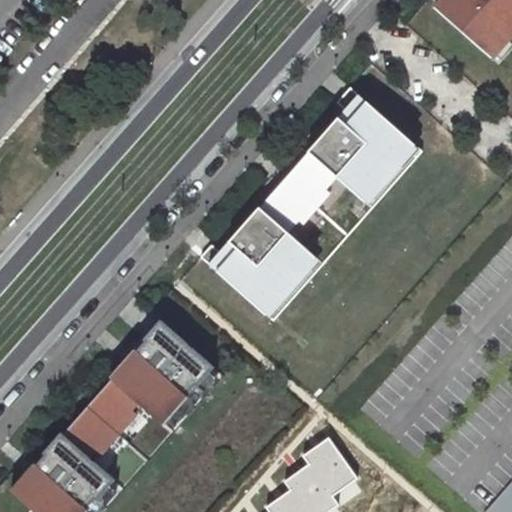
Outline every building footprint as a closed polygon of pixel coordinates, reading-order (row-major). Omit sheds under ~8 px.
[(511,0),(427,0),(426,1),(499,65),(511,49),(511,0)] [(213,242),(201,257),(274,320),(422,152),(350,87),(337,105),(282,165),(268,179),(213,242)] [(207,364),(161,321),(153,330),(145,338),(133,352),(128,358),(121,366),(66,427),(109,463),(152,416),(207,364)] [(109,463),(66,427),(34,464),(30,468),(26,472),(12,488),(36,511),(96,511),(128,480),(109,463)] [(335,496),(358,478),(330,437),(303,454),(309,463),(285,479),(293,488),(267,508),(269,511),(328,511),(340,505),(335,496)] [(511,511),(511,481),(484,511),(511,511)]
